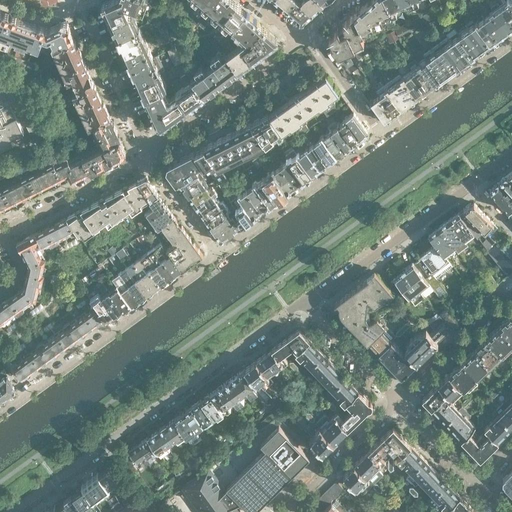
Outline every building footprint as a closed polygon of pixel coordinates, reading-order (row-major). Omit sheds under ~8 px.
[(129,13),(126,6),(125,4),(122,2),(118,4),(116,0),(108,0),(101,3),(108,18),(109,18),(110,21),(129,13)] [(141,0),(116,0),(118,4),(122,2),(125,4),(143,10),(146,2),(141,0)] [(212,9),(219,0),(201,0),(204,3),(197,10),(202,15),(209,7),(212,9)] [(222,18),(235,2),(232,0),(219,0),(212,9),(214,11),(207,19),(212,23),(219,16),(222,18)] [(313,10),(301,0),(292,0),(286,7),(300,19),(303,19),(313,10)] [(323,1),(322,0),(301,0),(313,10),(323,1)] [(379,23),(383,20),(373,0),(368,0),(366,3),(363,5),(374,27),(375,31),(378,29),(377,26),(380,24),(379,23)] [(394,15),(392,12),(386,0),(373,0),(383,20),(394,15)] [(400,0),(399,0),(386,0),(392,12),(397,10),(394,3),(400,0)] [(511,6),(507,0),(504,0),(506,2),(500,6),(511,23),(511,6)] [(232,27),(232,26),(245,11),(235,2),(222,18),(224,20),(217,28),(222,32),(229,24),(232,27)] [(443,11),(446,9),(451,6),(448,2),(439,6),(443,11)] [(511,27),(511,23),(500,6),(498,3),(491,8),(492,9),(490,10),(506,32),(511,27)] [(374,27),(363,5),(357,10),(357,11),(354,13),(353,14),(362,30),(368,27),(371,29),(374,27)] [(434,18),(443,11),(439,6),(429,11),(434,18)] [(454,11),(451,6),(446,9),(449,14),(454,11)] [(0,32),(3,33),(10,14),(9,14),(8,12),(5,11),(3,12),(0,10),(0,32)] [(506,32),(490,10),(488,12),(489,13),(483,18),(498,38),(506,32)] [(244,37),(257,21),(245,11),(232,26),(244,37)] [(425,25),(434,18),(429,11),(419,17),(423,21),(425,25)] [(136,28),(129,13),(110,21),(110,22),(112,25),(117,37),(136,28)] [(20,42),(28,21),(27,20),(27,21),(24,20),(23,19),(16,17),(16,15),(13,14),(11,15),(10,14),(3,33),(15,38),(14,40),(20,42)] [(364,39),(361,33),(363,32),(362,30),(353,14),(342,24),(343,24),(338,29),(338,28),(328,36),(330,40),(329,41),(329,42),(329,43),(334,50),(335,50),(338,55),(355,46),(354,44),(364,39)] [(168,32),(161,17),(156,19),(163,34),(168,32)] [(423,21),(419,17),(411,21),(414,25),(423,21)] [(498,38),(483,18),(477,22),(476,20),(474,22),(490,44),(493,42),(493,43),(496,41),(495,40),(498,38)] [(73,35),(72,33),(68,25),(69,24),(67,21),(64,19),(61,21),(60,22),(47,28),(45,27),(42,36),(48,38),(50,37),(52,41),(51,43),(53,47),(54,46),(74,37),(73,35)] [(42,36),(45,27),(44,27),(43,25),(40,24),(38,25),(32,23),(32,22),(31,22),(28,21),(20,42),(25,44),(26,42),(38,46),(42,36)] [(278,39),(257,21),(244,37),(246,39),(256,40),(264,51),(278,41),(278,39)] [(490,44),(474,22),(469,26),(468,25),(466,27),(482,49),(490,44)] [(396,34),(405,30),(402,25),(393,30),(396,34)] [(143,43),(141,39),(144,37),(139,26),(136,28),(117,37),(124,52),(143,43)] [(482,49),(466,27),(463,28),(464,30),(459,33),(474,55),(482,49)] [(387,39),(396,34),(393,30),(384,35),(387,39)] [(174,47),(168,32),(163,34),(169,49),(174,47)] [(474,55),(459,33),(452,38),(451,37),(449,38),(465,61),(473,55),(474,55)] [(79,48),(78,44),(77,44),(76,44),(77,43),(76,41),(75,41),(74,37),(54,46),(57,53),(55,54),(57,58),(79,48)] [(219,43),(214,37),(211,39),(216,46),(219,43)] [(465,61),(449,38),(447,40),(448,41),(441,46),(457,68),(457,67),(465,61)] [(264,51),(256,40),(246,39),(239,44),(251,60),(264,51)] [(153,56),(148,46),(145,47),(143,43),(124,52),(131,67),(153,56)] [(251,60),(239,44),(227,53),(238,69),(251,60)] [(457,68),(441,46),(440,45),(432,51),(449,74),(457,68)] [(181,61),(174,47),(169,49),(176,64),(181,61)] [(84,59),(80,53),(81,52),(79,48),(57,58),(59,62),(61,61),(64,68),(84,59)] [(449,74),(432,51),(430,52),(431,54),(426,58),(427,60),(441,79),(449,74)] [(238,69),(227,53),(226,53),(222,56),(218,52),(210,57),(213,62),(209,65),(221,82),(225,79),(227,78),(229,76),(231,75),(233,74),(232,73),(234,72),(238,69)] [(12,62),(15,56),(7,53),(5,59),(12,62)] [(353,61),(348,55),(342,59),(346,65),(353,61)] [(25,61),(22,60),(22,59),(22,58),(15,56),(12,62),(23,66),(25,61)] [(157,73),(155,69),(158,67),(153,56),(131,67),(138,82),(157,73)] [(96,87),(93,79),(93,78),(92,75),(90,74),(87,66),(84,59),(64,68),(67,75),(65,76),(67,81),(73,78),(74,80),(78,90),(72,92),(75,97),(77,96),(80,103),(99,94),(96,87)] [(32,69),(34,63),(27,60),(25,67),(32,69)] [(441,79),(427,60),(422,64),(420,63),(418,64),(433,85),(441,79)] [(189,71),(181,61),(176,64),(184,75),(189,71)] [(214,88),(221,82),(209,65),(204,69),(201,64),(194,69),(199,75),(189,82),(191,85),(177,95),(187,108),(210,90),(212,89),(213,87),(214,88)] [(433,85),(418,64),(416,66),(417,68),(411,72),(425,91),(433,85)] [(183,81),(191,75),(189,71),(184,75),(180,77),(183,81)] [(333,95),(339,91),(326,72),(311,83),(309,79),(304,83),(306,86),(297,93),(311,111),(316,108),(317,110),(335,97),(333,95)] [(425,91),(411,72),(405,76),(404,74),(402,76),(417,97),(425,91)] [(167,87),(162,76),(159,77),(157,73),(138,82),(145,97),(163,89),(167,87)] [(417,97),(402,76),(399,78),(401,79),(395,84),(409,103),(417,97)] [(24,131),(18,119),(13,109),(11,106),(10,102),(16,99),(9,84),(0,87),(0,148),(13,142),(11,137),(24,131)] [(409,103),(395,84),(389,88),(388,86),(386,88),(401,109),(409,103)] [(401,109),(386,88),(383,90),(384,91),(379,95),(393,115),(401,109)] [(170,120),(160,99),(166,96),(163,89),(145,97),(158,125),(161,126),(170,120)] [(305,115),(311,111),(297,93),(288,99),(286,96),(281,99),(283,103),(269,113),(282,132),(288,128),(289,130),(307,117),(305,115)] [(105,104),(104,100),(102,101),(99,94),(80,103),(83,109),(81,111),(83,115),(105,104)] [(187,108),(177,95),(168,101),(166,96),(160,99),(170,120),(187,108)] [(393,115),(379,95),(373,100),(371,98),(369,99),(374,106),(385,121),(393,115)] [(327,115),(337,108),(333,102),(323,109),(327,115)] [(109,116),(106,109),(107,108),(105,104),(83,115),(85,119),(87,118),(91,126),(95,124),(94,123),(109,116)] [(51,113),(48,106),(40,109),(44,117),(51,113)] [(385,121),(374,106),(372,107),(383,122),(385,121)] [(367,131),(353,111),(342,119),(343,120),(345,119),(360,139),(367,134),(367,131)] [(282,132),(269,113),(260,118),(272,135),(276,132),(279,136),(283,133),(282,132)] [(95,136),(116,126),(114,122),(113,122),(112,122),(109,116),(94,123),(95,124),(97,129),(94,130),(94,132),(95,135),(95,136)] [(274,137),(272,135),(260,118),(251,122),(264,140),(266,143),(274,137)] [(345,119),(343,120),(339,123),(337,120),(335,122),(336,123),(352,145),(360,139),(345,119)] [(264,140),(251,122),(250,123),(249,122),(246,123),(245,125),(242,127),(254,145),(264,140)] [(299,135),(309,128),(305,122),(294,129),(299,135)] [(352,145),(336,123),(331,127),(330,126),(328,128),(328,129),(344,150),(352,145)] [(119,137),(116,131),(117,131),(118,130),(116,126),(95,136),(96,137),(98,140),(100,141),(102,140),(104,144),(104,145),(119,137)] [(254,145),(242,127),(240,127),(239,127),(236,128),(236,130),(232,132),(245,149),(254,145)] [(344,150),(328,129),(323,133),(322,132),(320,133),(336,156),(344,150)] [(245,149),(232,132),(231,132),(230,132),(227,133),(226,134),(223,136),(235,154),(245,149)] [(336,156),(320,133),(318,135),(319,136),(313,141),(328,162),(337,156),(336,156)] [(235,154),(223,136),(222,137),(220,136),(217,138),(217,139),(213,141),(226,159),(235,154)] [(125,150),(119,137),(104,145),(112,159),(124,153),(125,150)] [(226,159),(213,141),(212,141),(211,141),(208,142),(207,144),(203,146),(216,164),(226,159)] [(328,162),(313,141),(307,145),(306,144),(304,145),(305,147),(320,168),(328,162)] [(112,159),(104,145),(104,144),(93,150),(102,166),(106,164),(105,163),(112,160),(112,159)] [(226,178),(216,164),(203,146),(195,151),(201,159),(218,184),(226,178)] [(320,168),(305,147),(299,151),(298,150),(295,151),(296,153),(312,174),(320,168)] [(102,166),(93,150),(83,155),(91,170),(97,167),(98,168),(102,166)] [(197,167),(194,163),(201,159),(195,151),(194,151),(192,150),(190,152),(189,153),(169,164),(168,167),(178,180),(195,169),(197,167)] [(91,170),(83,155),(82,153),(69,160),(67,156),(78,177),(91,170)] [(272,165),(264,153),(261,155),(270,166),(272,165)] [(312,174),(296,153),(291,156),(290,154),(287,156),(304,180),(312,174)] [(78,177),(67,156),(63,158),(61,157),(58,159),(56,154),(51,157),(53,159),(62,176),(66,174),(69,174),(71,180),(78,177)] [(304,180),(287,156),(284,159),(285,161),(280,164),(296,185),(301,181),(301,182),(304,180)] [(62,176),(53,159),(40,166),(49,183),(62,176)] [(296,185),(280,164),(275,168),(274,166),(271,168),(288,191),(288,192),(291,189),(296,185)] [(49,183),(40,166),(28,172),(36,189),(49,183)] [(288,191),(271,168),(268,171),(269,173),(263,177),(279,198),(282,196),(283,195),(285,195),(286,194),(287,192),(288,191)] [(183,187),(204,174),(202,170),(198,173),(195,169),(178,180),(183,187)] [(36,189),(28,172),(15,179),(24,196),(36,189)] [(189,195),(206,183),(203,180),(207,177),(204,174),(183,187),(189,195)] [(511,181),(506,175),(497,182),(511,198),(511,181)] [(156,190),(146,176),(137,180),(151,199),(159,193),(158,193),(156,190)] [(279,198),(263,177),(258,181),(256,179),(253,181),(270,205),(273,202),(276,200),(279,198)] [(24,196),(15,179),(2,185),(11,202),(24,196)] [(151,199),(137,180),(124,187),(139,207),(149,200),(151,199)] [(270,205),(253,181),(250,184),(251,186),(246,189),(262,210),(267,206),(267,207),(270,205)] [(511,206),(511,198),(497,182),(488,189),(507,210),(511,206)] [(194,203),(215,189),(213,185),(209,188),(206,183),(189,195),(194,203)] [(0,207),(11,202),(2,185),(0,186),(0,207)] [(139,207),(124,187),(113,193),(125,210),(128,207),(132,212),(139,207)] [(200,210),(217,199),(214,195),(218,192),(215,189),(194,203),(200,210)] [(262,210),(246,189),(241,193),(240,191),(237,193),(238,195),(254,217),(257,214),(262,210)] [(125,210),(113,193),(101,199),(116,219),(123,214),(122,211),(125,210)] [(167,205),(163,199),(159,194),(159,193),(151,199),(149,200),(152,204),(149,206),(151,208),(147,211),(151,217),(167,205)] [(254,217),(238,195),(230,201),(241,216),(246,223),(254,217)] [(116,219),(101,199),(89,205),(102,222),(105,219),(108,224),(116,219)] [(205,218),(226,204),(223,200),(220,203),(217,199),(200,210),(205,218)] [(497,226),(482,210),(474,202),(470,202),(463,208),(488,233),(489,234),(493,230),(497,226)] [(210,225),(227,213),(225,210),(228,207),(226,204),(205,218),(210,225)] [(102,222),(89,205),(78,211),(93,231),(100,226),(99,224),(102,222)] [(158,226),(174,215),(174,214),(171,211),(171,210),(167,205),(151,217),(158,226)] [(488,233),(463,208),(462,209),(460,210),(459,211),(473,230),(480,240),(488,233)] [(93,231),(78,211),(66,217),(77,232),(78,234),(82,232),(85,237),(93,231)] [(473,230),(459,211),(448,219),(463,237),(473,230)] [(216,233),(237,219),(234,215),(231,218),(227,213),(210,225),(216,233)] [(203,254),(181,224),(181,225),(179,226),(176,219),(177,219),(174,215),(158,226),(164,234),(167,232),(174,242),(166,248),(182,269),(183,269),(182,268),(181,267),(188,263),(189,264),(193,261),(192,261),(191,259),(198,256),(199,257),(203,254)] [(230,234),(246,223),(241,216),(237,219),(216,233),(220,238),(220,239),(223,239),(229,234),(230,234)] [(77,232),(66,217),(55,222),(63,235),(70,232),(71,234),(77,232)] [(463,237),(448,219),(438,226),(453,245),(463,237)] [(63,235),(55,222),(46,227),(54,243),(57,241),(58,238),(63,235)] [(453,245),(438,226),(428,233),(436,243),(444,255),(448,252),(446,250),(453,245)] [(54,243),(46,227),(35,232),(41,244),(44,245),(48,243),(50,244),(51,245),(54,243)] [(133,239),(142,233),(138,227),(129,233),(133,239)] [(151,232),(148,227),(143,230),(146,235),(151,232)] [(38,249),(39,246),(41,244),(35,232),(29,235),(28,235),(26,236),(25,237),(16,242),(26,261),(40,254),(38,249)] [(496,242),(489,234),(488,233),(480,240),(488,249),(496,242)] [(65,248),(77,242),(75,238),(63,244),(65,248)] [(182,269),(166,248),(161,240),(153,245),(159,253),(162,251),(166,257),(163,259),(175,275),(182,269)] [(511,246),(506,240),(500,246),(511,258),(511,246)] [(511,258),(500,246),(496,242),(488,249),(487,250),(507,275),(511,270),(511,258)] [(449,260),(444,255),(436,243),(419,256),(420,257),(413,263),(424,277),(431,272),(432,273),(449,260)] [(175,275),(163,259),(160,261),(156,255),(159,253),(153,245),(146,250),(168,280),(175,275)] [(128,255),(123,247),(116,252),(122,260),(128,255)] [(168,280),(146,250),(140,256),(145,263),(148,261),(152,267),(149,269),(161,285),(168,280)] [(122,260),(116,252),(115,252),(108,257),(113,263),(117,269),(124,264),(122,260)] [(42,273),(46,258),(42,257),(40,254),(26,261),(28,264),(27,270),(42,273)] [(161,285),(149,269),(146,271),(142,266),(145,263),(140,256),(133,261),(154,290),(161,285)] [(113,263),(108,257),(102,261),(106,268),(113,263)] [(154,290),(133,261),(126,266),(131,274),(134,271),(138,277),(135,279),(147,295),(154,290)] [(424,277),(413,263),(412,261),(393,276),(433,327),(445,319),(446,318),(453,313),(424,277)] [(97,273),(105,267),(102,263),(94,269),(97,273)] [(147,295),(135,279),(132,281),(128,276),(131,274),(126,266),(119,271),(140,300),(147,295)] [(89,279),(97,273),(94,269),(86,275),(89,279)] [(393,292),(386,283),(376,272),(374,269),(367,276),(368,277),(382,296),(384,299),(393,292)] [(41,286),(44,274),(42,273),(27,270),(24,282),(39,285),(41,286)] [(140,300),(119,271),(111,276),(118,285),(132,304),(134,304),(140,300)] [(489,292),(498,283),(489,272),(480,280),(489,292)] [(81,285),(89,279),(86,275),(78,281),(81,285)] [(382,296),(368,277),(355,287),(367,299),(372,304),(382,296)] [(36,301),(39,285),(24,282),(23,287),(19,290),(28,302),(30,301),(32,300),(36,301)] [(483,295),(473,282),(468,287),(479,299),(483,295)] [(132,304),(118,285),(110,291),(123,308),(124,310),(132,304)] [(365,318),(364,302),(367,299),(355,287),(344,296),(343,296),(342,297),(341,299),(340,300),(340,301),(339,303),(339,304),(339,305),(339,307),(339,308),(339,309),(340,311),(340,312),(341,312),(341,311),(343,311),(343,313),(342,314),(341,314),(342,315),(352,326),(365,318)] [(123,308),(110,291),(109,289),(101,295),(113,313),(114,314),(123,308)] [(28,302),(19,290),(10,297),(21,311),(24,309),(23,308),(23,306),(27,303),(28,302)] [(113,313),(101,295),(100,294),(92,300),(94,303),(105,319),(113,313)] [(7,318),(15,312),(16,313),(17,314),(21,311),(10,297),(6,300),(4,299),(2,301),(2,302),(0,303),(0,323),(4,320),(7,318)] [(79,308),(86,303),(83,299),(76,304),(79,308)] [(32,315),(43,307),(40,303),(30,311),(32,315)] [(100,321),(104,318),(105,319),(94,303),(90,305),(91,306),(91,308),(72,322),(70,322),(69,321),(66,323),(77,338),(81,335),(83,335),(85,334),(85,332),(96,324),(98,324),(100,323),(100,321)] [(459,321),(453,313),(446,318),(454,326),(459,321)] [(511,314),(511,313),(498,325),(511,339),(511,314)] [(368,341),(380,329),(384,326),(375,317),(368,322),(365,318),(352,326),(368,341)] [(438,341),(454,326),(446,318),(445,319),(430,333),(438,341)] [(9,332),(16,326),(14,323),(6,328),(9,332)] [(73,341),(77,338),(66,323),(63,325),(64,326),(64,328),(45,342),(43,342),(42,341),(39,343),(50,358),(54,355),(56,355),(58,354),(58,352),(69,344),(71,344),(73,343),(73,341)] [(46,331),(53,326),(51,323),(44,328),(46,331)] [(511,340),(511,339),(498,325),(486,337),(503,354),(511,344),(510,342),(511,340)] [(298,352),(310,340),(300,329),(300,328),(299,328),(298,329),(287,337),(293,345),(292,346),(298,352)] [(438,341),(430,333),(428,331),(426,328),(420,334),(418,331),(413,336),(427,352),(438,341)] [(378,353),(391,340),(380,329),(368,341),(378,353)] [(427,352),(413,336),(408,341),(410,343),(404,349),(406,351),(417,362),(427,352)] [(285,351),(292,346),(293,345),(287,337),(266,353),(277,368),(286,361),(282,354),(285,351)] [(503,354),(486,337),(474,348),(488,363),(491,361),(493,363),(503,354)] [(310,340),(298,352),(296,353),(309,367),(324,353),(310,340)] [(406,351),(404,353),(391,340),(378,353),(401,376),(401,377),(402,377),(402,376),(417,362),(406,351)] [(46,361),(50,358),(39,343),(36,345),(37,346),(36,348),(18,362),(16,362),(15,360),(11,363),(22,378),(26,375),(28,375),(30,374),(30,372),(42,364),(43,364),(45,363),(46,361)] [(19,351),(26,346),(23,343),(16,348),(19,351)] [(488,363),(474,348),(461,360),(478,377),(488,368),(485,366),(488,363)] [(277,368),(266,353),(256,360),(267,375),(277,368)] [(318,376),(332,363),(324,353),(309,367),(318,376)] [(268,377),(267,375),(256,360),(244,369),(258,384),(263,379),(264,380),(268,377)] [(478,377),(461,360),(449,372),(463,387),(466,384),(468,387),(478,377)] [(346,376),(332,363),(318,376),(332,390),(346,376)] [(279,406),(258,384),(244,369),(244,368),(236,374),(254,392),(268,406),(244,427),(247,430),(279,406)] [(463,387),(449,372),(438,383),(450,395),(451,396),(452,396),(453,396),(454,396),(463,387)] [(15,388),(9,378),(7,373),(0,378),(0,377),(0,385),(8,396),(14,392),(15,389),(15,388)] [(254,392),(236,374),(230,378),(243,392),(246,390),(250,394),(254,392)] [(359,390),(352,383),(346,376),(332,390),(345,404),(346,403),(359,390)] [(243,392),(230,378),(223,383),(240,401),(243,398),(240,394),(243,392)] [(240,401),(223,383),(217,388),(229,401),(233,399),(237,403),(240,401)] [(458,409),(450,401),(449,400),(448,397),(450,395),(438,383),(423,398),(422,398),(422,399),(444,421),(458,409)] [(229,401),(217,388),(210,392),(224,408),(226,410),(230,407),(226,403),(229,401)] [(369,400),(368,400),(359,390),(346,403),(352,409),(357,404),(365,412),(368,408),(369,408),(370,408),(371,407),(372,406),(372,405),(372,404),(372,403),(372,402),(371,402),(371,401),(370,401),(369,400)] [(224,408),(210,392),(200,400),(212,416),(224,408)] [(212,416),(200,400),(191,406),(203,423),(212,416)] [(511,400),(498,414),(511,427),(511,400)] [(351,425),(365,412),(357,404),(352,409),(343,417),(351,425)] [(203,423),(191,406),(182,412),(194,429),(198,426),(203,423)] [(453,431),(468,417),(464,414),(463,414),(458,409),(444,421),(453,431)] [(351,425),(343,417),(337,411),(329,419),(343,433),(351,425)] [(194,429),(182,412),(174,418),(184,433),(185,435),(194,429)] [(511,427),(498,414),(484,428),(489,433),(490,432),(498,441),(511,427)] [(480,459),(498,441),(490,432),(489,433),(485,436),(482,433),(476,438),(469,431),(475,426),(468,417),(453,431),(480,459)] [(184,433),(174,418),(165,424),(175,439),(184,433)] [(343,433),(329,419),(320,427),(334,442),(343,433)] [(175,439),(165,424),(156,430),(166,445),(175,439)] [(239,508),(238,506),(242,503),(250,511),(253,511),(310,457),(309,456),(279,426),(261,443),(266,448),(226,487),(227,487),(225,489),(209,467),(182,487),(200,511),(239,511),(240,511),(238,509),(239,508)] [(411,444),(393,426),(384,434),(392,442),(388,446),(394,452),(397,448),(402,453),(411,444)] [(334,442),(320,427),(319,427),(314,432),(315,432),(309,438),(319,449),(322,452),(334,442)] [(166,445),(156,430),(147,437),(156,449),(158,451),(161,449),(166,445)] [(231,441),(225,433),(220,436),(226,444),(231,441)] [(379,454),(388,446),(392,442),(384,434),(363,454),(377,468),(385,461),(379,454)] [(156,449),(147,437),(138,443),(149,459),(154,456),(151,452),(156,449)] [(152,463),(149,459),(138,443),(129,450),(137,462),(142,459),(147,466),(152,463)] [(424,458),(411,444),(402,453),(397,458),(410,472),(424,458)] [(377,468),(363,454),(354,463),(368,478),(377,468)] [(419,481),(434,468),(424,458),(410,472),(419,481)] [(368,478),(354,463),(343,474),(357,488),(362,483),(363,483),(368,478)] [(106,466),(98,472),(110,488),(120,481),(109,467),(108,465),(106,466)] [(447,482),(434,468),(419,481),(433,495),(447,482)] [(511,469),(503,478),(502,482),(503,482),(511,491),(511,469)] [(98,472),(82,484),(94,500),(110,488),(98,472)] [(345,489),(336,481),(331,486),(339,495),(345,489)] [(451,504),(460,495),(447,482),(433,495),(446,509),(451,504)] [(96,505),(81,484),(80,485),(79,485),(75,488),(76,488),(75,489),(73,490),(72,491),(86,511),(96,505)] [(339,495),(331,486),(325,491),(334,500),(339,495)] [(65,496),(63,497),(74,511),(85,511),(86,511),(72,491),(65,496)] [(334,500),(325,491),(321,496),(329,504),(331,502),(334,500)] [(129,495),(122,500),(124,504),(132,498),(129,495)] [(475,511),(460,495),(451,504),(456,509),(452,511),(475,511)] [(329,504),(321,496),(319,497),(321,499),(323,501),(325,503),(328,505),(329,504)] [(74,511),(63,497),(56,502),(63,511),(74,511)] [(63,511),(56,502),(55,503),(54,502),(49,506),(50,507),(42,511),(63,511)] [(121,506),(118,502),(112,506),(115,510),(121,506)] [(165,502),(160,505),(164,511),(167,511),(170,510),(165,502)] [(341,511),(331,502),(329,504),(328,505),(323,510),(320,511),(341,511)]
